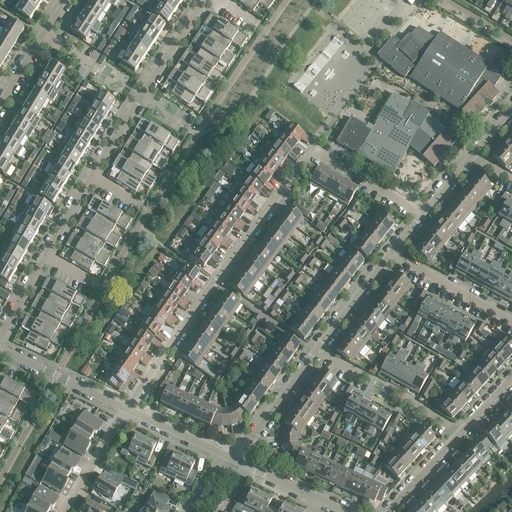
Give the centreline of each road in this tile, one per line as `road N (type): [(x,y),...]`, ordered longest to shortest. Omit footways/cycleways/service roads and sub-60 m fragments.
road 1 (residential): [(123,410),(302,161),(322,155),(421,216)]
road 2 (residential): [(0,338),(137,97),(206,0)]
road 3 (residential): [(511,321),(391,253)]
road 4 (residential): [(318,349),(237,460)]
road 5 (residential): [(123,410),(0,349)]
road 6 (residential): [(391,253),(318,349)]
